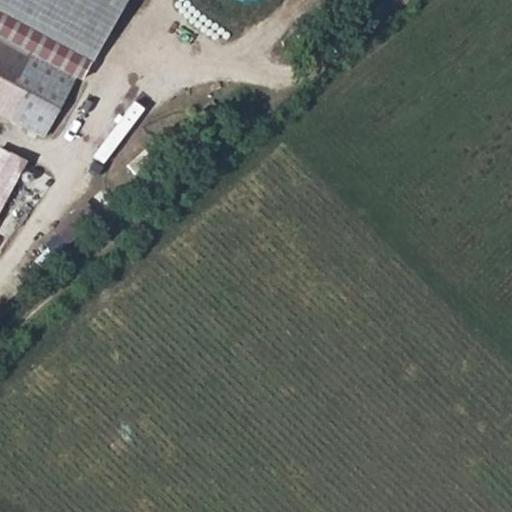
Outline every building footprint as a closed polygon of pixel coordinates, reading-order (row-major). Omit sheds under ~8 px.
[(0,0),(0,10),(93,60),(127,0),(0,0)] [(0,79),(14,87),(32,54),(0,36),(0,79)] [(14,87),(0,79),(0,100),(16,110),(25,93),(14,87)] [(16,110),(0,100),(0,113),(14,121),(19,111),(16,110)] [(0,147),(0,169),(9,153),(0,147)] [(0,208),(26,162),(9,153),(0,169),(0,208)]
